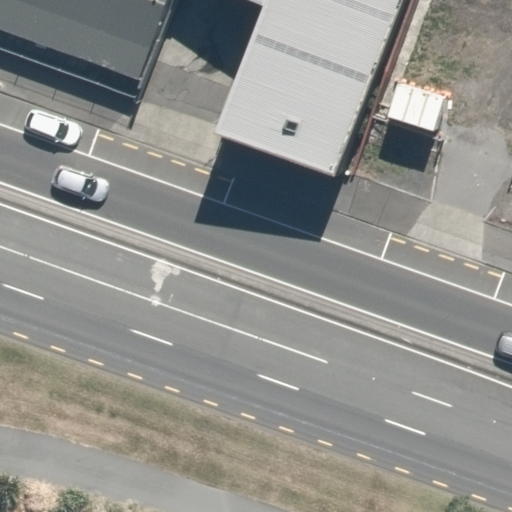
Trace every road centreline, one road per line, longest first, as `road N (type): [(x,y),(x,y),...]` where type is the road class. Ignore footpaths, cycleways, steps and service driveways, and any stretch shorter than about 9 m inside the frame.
road 1 (primary): [(511,485),(0,295)]
road 2 (primary): [(0,148),(511,327)]
